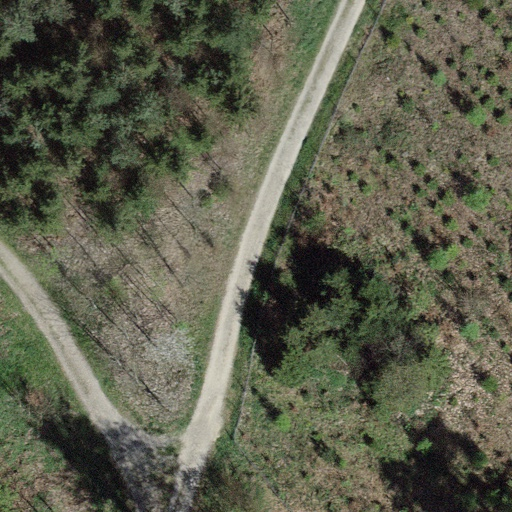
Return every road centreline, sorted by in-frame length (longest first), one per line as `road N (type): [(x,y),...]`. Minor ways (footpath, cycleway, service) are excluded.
road 1 (track): [(184,511),(259,193),(341,0)]
road 2 (track): [(150,511),(0,274)]
